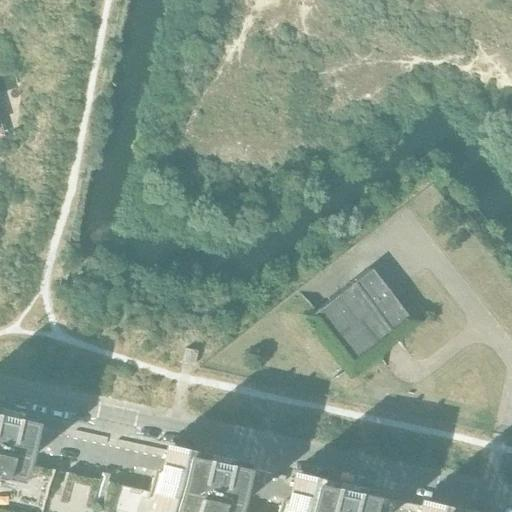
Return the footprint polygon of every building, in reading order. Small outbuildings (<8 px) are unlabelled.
[(409,321),(395,304),(367,269),(308,316),(349,368),(409,321)] [(196,351),(185,349),(181,365),(192,367),(196,351)] [(0,511),(36,511),(42,476),(45,470),(16,464),(21,442),(13,441),(19,413),(0,408),(0,511)] [(184,511),(195,458),(187,456),(188,450),(165,445),(159,472),(151,471),(147,493),(149,493),(148,499),(118,492),(113,511),(184,511)] [(239,511),(227,509),(232,488),(224,487),(230,459),(207,454),(206,460),(195,458),(184,511),(239,511)] [(243,476),(244,468),(237,467),(235,474),(243,476)] [(113,511),(118,492),(148,499),(149,493),(147,493),(114,486),(115,484),(107,482),(107,484),(98,482),(98,480),(91,479),(90,481),(90,480),(72,476),(72,475),(49,470),(48,471),(45,470),(42,476),(36,511),(113,511)] [(317,511),(323,485),(314,484),(315,478),(292,473),(285,507),(284,507),(284,508),(278,506),(277,511),(317,511)] [(282,484),(283,477),(276,475),(274,483),(282,484)] [(384,511),(387,499),(356,493),(358,487),(334,482),(333,488),(323,485),(317,511),(384,511)] [(445,511),(441,511),(442,505),(419,500),(417,506),(387,499),(384,511),(445,511)]
